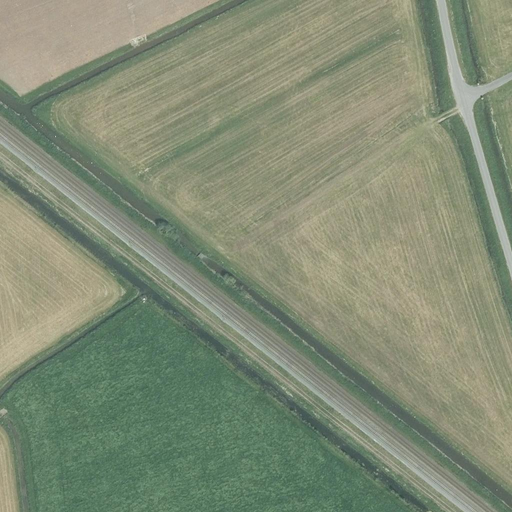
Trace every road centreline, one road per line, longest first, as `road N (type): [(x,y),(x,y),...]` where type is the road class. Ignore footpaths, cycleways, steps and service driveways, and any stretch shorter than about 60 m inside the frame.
road 1 (track): [(450,511),(0,156)]
road 2 (unclassified): [(511,269),(440,0)]
